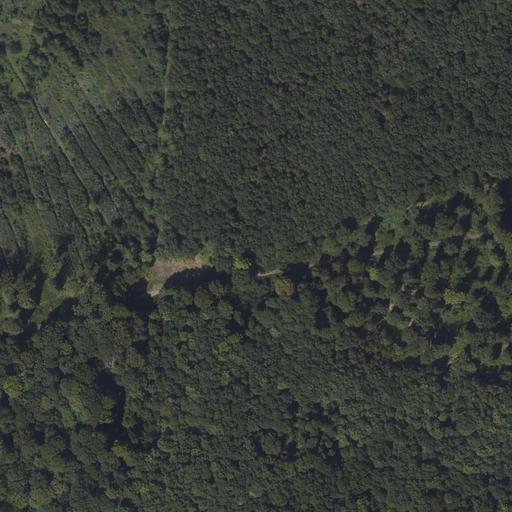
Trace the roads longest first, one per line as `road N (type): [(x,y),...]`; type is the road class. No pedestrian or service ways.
road 1 (track): [(143,299),(511,228)]
road 2 (track): [(0,341),(143,299)]
